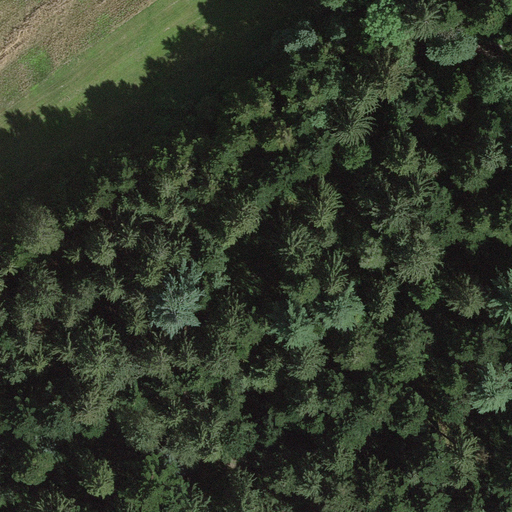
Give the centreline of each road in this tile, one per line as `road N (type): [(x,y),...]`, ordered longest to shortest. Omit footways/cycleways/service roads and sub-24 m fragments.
road 1 (track): [(433,511),(148,438),(0,415)]
road 2 (track): [(386,3),(511,53)]
